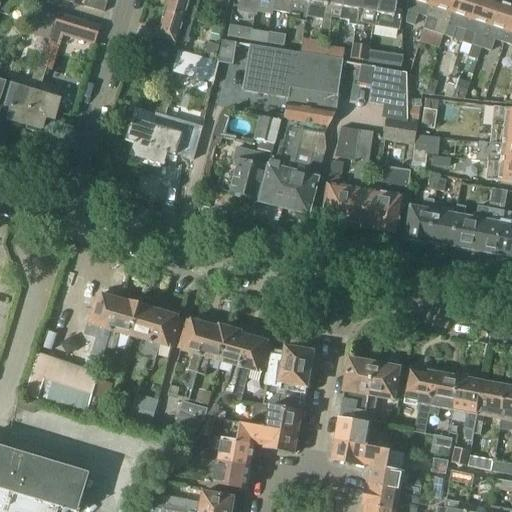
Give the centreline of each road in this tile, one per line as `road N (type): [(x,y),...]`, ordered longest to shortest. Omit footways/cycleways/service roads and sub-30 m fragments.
road 1 (residential): [(66,215),(347,295)]
road 2 (residential): [(66,215),(126,0)]
road 3 (residential): [(315,475),(347,295)]
road 4 (residential): [(347,295),(511,324)]
